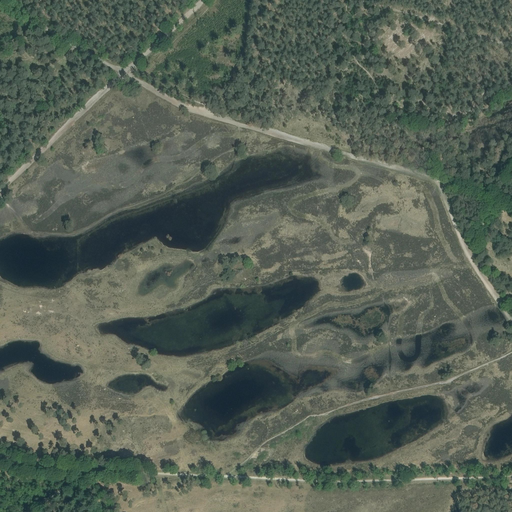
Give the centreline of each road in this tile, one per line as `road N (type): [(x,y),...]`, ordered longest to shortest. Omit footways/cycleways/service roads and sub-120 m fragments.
road 1 (unknown): [(6,0),(197,101),(438,181)]
road 2 (track): [(250,128),(438,181)]
road 3 (track): [(124,74),(0,189)]
road 4 (track): [(511,44),(365,0)]
road 5 (track): [(0,5),(124,74)]
road 6 (track): [(124,74),(192,111),(250,128)]
